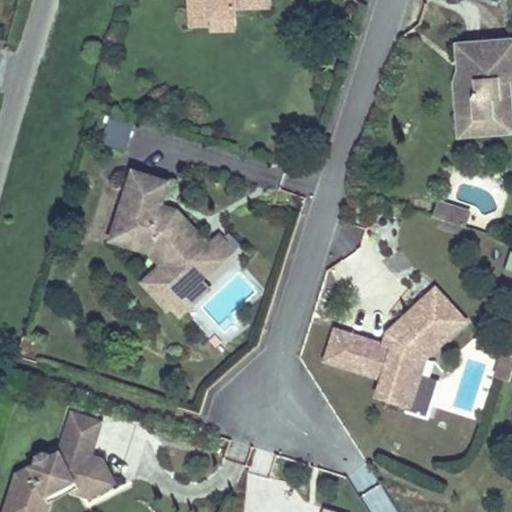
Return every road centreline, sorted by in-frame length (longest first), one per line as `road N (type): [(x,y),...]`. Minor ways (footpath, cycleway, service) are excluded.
road 1 (residential): [(391,0),(267,400)]
road 2 (unclassified): [(0,150),(42,0)]
